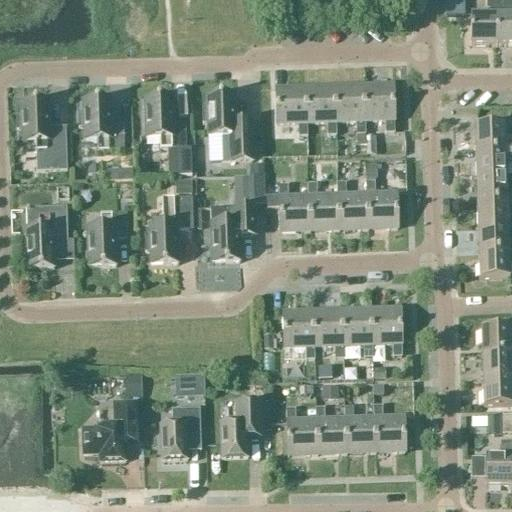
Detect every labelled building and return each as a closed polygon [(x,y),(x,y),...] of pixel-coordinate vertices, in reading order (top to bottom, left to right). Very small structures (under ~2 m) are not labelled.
[(470,49),(495,49),(495,0),(485,0),(486,12),(488,12),(488,20),(470,20),(470,49)] [(495,0),(495,49),(511,49),(511,4),(506,5),(505,0),(495,0)] [(392,89),(362,90),(363,126),(364,126),(384,125),(385,137),(393,136),(393,125),(392,89)] [(363,126),(362,90),(333,91),(334,127),(335,127),(355,126),(356,148),(365,147),(364,126),(363,126)] [(335,138),(335,127),(334,127),(333,91),(304,92),(305,128),(306,128),(326,127),(327,139),(335,138)] [(306,139),(306,128),(305,128),(304,92),(275,93),(275,129),(297,128),(297,140),(306,139)] [(234,125),(233,98),(218,99),(218,100),(205,100),(206,113),(201,113),(201,127),(206,127),(207,139),(220,139),(221,166),(251,165),(250,124),(234,125)] [(172,127),(171,100),(156,101),(156,102),(143,102),(145,141),(158,141),(159,152),(177,152),(178,178),(191,177),(190,150),(185,151),(184,127),(172,127)] [(110,129),(109,102),(94,103),(94,104),(82,104),(82,117),(77,117),(78,131),(82,131),(83,143),(97,143),(97,155),(123,154),(123,129),(110,129)] [(48,131),(47,104),(32,105),(32,106),(20,106),(20,119),(15,119),(16,133),(21,133),(21,145),(35,145),(36,176),(66,174),(64,130),(48,131)] [(474,156),(511,155),(511,143),(504,144),(504,130),(473,130),(474,156)] [(375,158),(375,140),(365,140),(366,159),(375,158)] [(307,160),(307,147),(297,147),(297,160),(307,160)] [(511,166),(511,155),(474,156),(475,182),(506,181),(505,167),(511,166)] [(376,181),(376,168),(365,168),(366,182),(376,181)] [(475,182),(476,207),(506,206),(506,207),(511,206),(511,194),(506,195),(506,181),(475,182)] [(191,198),(190,185),(174,186),(174,198),(191,198)] [(365,185),(365,198),(366,198),(367,233),(396,232),(395,196),(374,197),(374,185),(365,185)] [(366,198),(365,198),(345,198),(345,186),(336,186),(336,199),(337,199),(338,234),(367,233),(366,198)] [(337,199),(336,199),(316,199),(316,187),(307,187),(307,200),(308,200),(309,235),(338,234),(337,199)] [(308,200),(307,200),(288,200),(287,188),(278,189),(278,201),(278,209),(266,209),(267,227),(279,227),(279,236),(309,235),(308,200)] [(68,202),(68,190),(53,190),(53,202),(68,202)] [(192,233),(191,201),(161,202),(162,228),(148,229),(148,241),(144,241),(144,255),(149,255),(149,268),(161,267),(162,268),(177,268),(176,233),(192,233)] [(506,206),(476,207),(477,232),(507,231),(506,207),(506,206)] [(66,210),(60,210),(25,212),(26,233),(24,233),(25,245),(20,246),(20,260),(25,260),(25,272),(38,271),(38,273),(53,272),(53,265),(72,264),(72,244),(67,245),(66,222),(66,210)] [(253,210),(222,211),(209,212),(210,227),(211,266),(223,265),(223,266),(239,266),(238,239),(254,238),(253,210)] [(86,231),(87,270),(100,269),(100,271),(115,270),(114,243),(126,243),(125,218),(99,219),(100,230),(86,231)] [(511,245),(508,246),(507,231),(477,232),(477,257),(511,256),(511,245)] [(511,267),(511,256),(477,257),(478,283),(509,282),(508,268),(511,267)] [(371,350),(391,349),(392,361),(401,360),(400,349),(401,349),(399,312),(369,313),(371,350)] [(372,380),(372,373),(371,350),(369,313),(340,314),(342,351),(362,350),(363,362),(364,380),(372,380)] [(342,362),(342,351),(340,314),(311,315),(313,352),(333,351),(334,363),(342,362)] [(314,363),(313,352),(311,315),(282,316),(282,324),(270,324),(270,345),(283,344),(283,353),(284,353),(284,365),(305,364),(314,363)] [(481,359),(511,358),(510,332),(480,333),(481,359)] [(481,359),(481,384),(511,383),(511,371),(511,372),(511,358),(481,359)] [(313,385),(313,371),(300,371),(301,385),(313,385)] [(330,380),(330,371),(318,371),(318,381),(330,380)] [(372,373),(372,380),(373,380),(373,383),(385,383),(385,372),(372,373)] [(202,401),(202,380),(184,380),(184,401),(202,401)] [(265,391),(265,380),(245,381),(245,391),(265,391)] [(511,383),(481,384),(482,410),(511,409),(511,383)] [(372,397),(382,397),(382,389),(372,389),(372,397)] [(313,399),(313,390),(299,391),(299,400),(313,399)] [(336,399),(336,391),(322,392),(322,399),(336,399)] [(220,462),(247,461),(246,434),(260,434),(259,405),(235,406),(235,426),(219,426),(220,462)] [(113,430),(97,431),(97,433),(81,433),(82,459),(98,459),(98,466),(125,465),(124,446),(137,446),(137,434),(136,406),(113,407),(113,430)] [(373,422),(374,457),(404,456),(403,421),(382,421),(381,409),(372,410),(373,422)] [(345,458),(374,457),(373,422),(353,422),(353,410),(343,411),(344,423),(345,458)] [(316,459),(345,458),(344,423),(324,423),(324,411),(314,412),(315,424),(316,459)] [(160,464),(187,463),(186,436),(198,436),(197,412),(170,413),(171,428),(159,429),(160,464)] [(287,460),(316,459),(315,424),(295,424),(294,412),(285,413),(285,425),(287,460)] [(0,469),(11,469),(10,441),(22,441),(21,413),(0,414),(0,469)] [(501,437),(511,437),(511,419),(501,419),(487,419),(487,437),(501,437)] [(511,461),(511,445),(500,445),(500,461),(471,461),(470,482),(485,482),(485,491),(511,492),(511,461)]
